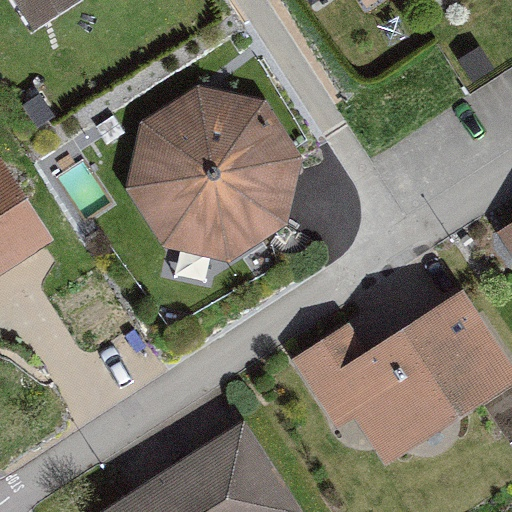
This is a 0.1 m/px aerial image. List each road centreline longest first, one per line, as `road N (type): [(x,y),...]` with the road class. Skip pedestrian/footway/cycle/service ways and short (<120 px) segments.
road 1 (residential): [(0,510),(398,238)]
road 2 (residential): [(231,0),(398,238)]
road 3 (residential): [(398,238),(511,165)]
